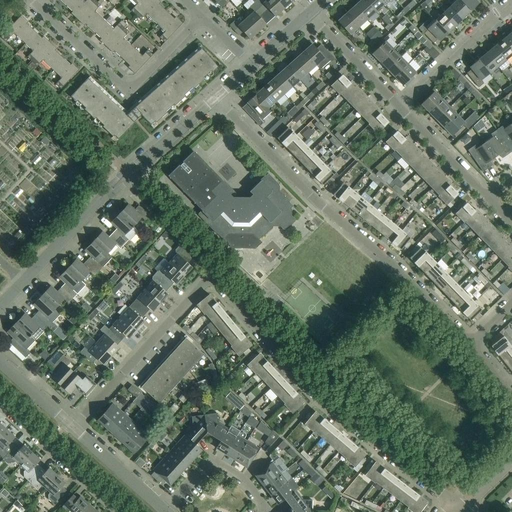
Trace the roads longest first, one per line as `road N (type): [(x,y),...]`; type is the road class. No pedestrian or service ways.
road 1 (residential): [(450,501),(319,393),(213,278),(69,427)]
road 2 (residential): [(217,96),(469,344)]
road 3 (residential): [(217,96),(21,282)]
road 4 (residential): [(201,17),(131,90),(31,0)]
road 5 (residential): [(120,511),(0,400)]
road 6 (residential): [(398,104),(511,1)]
road 7 (residential): [(262,511),(260,497),(212,460),(164,510)]
road 8 (residential): [(487,196),(398,104)]
road 9 (residential): [(398,104),(308,14)]
road 10 (residential): [(164,510),(69,427)]
